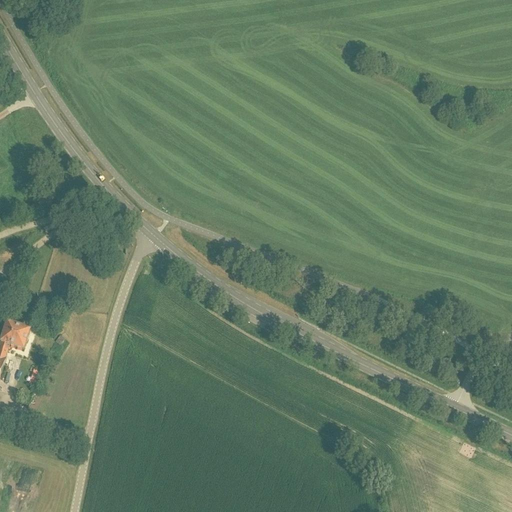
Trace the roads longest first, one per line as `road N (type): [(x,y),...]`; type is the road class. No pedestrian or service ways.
road 1 (secondary): [(455,409),(230,295),(154,235)]
road 2 (unclassified): [(74,511),(105,349),(141,247),(154,235)]
road 3 (secondary): [(154,235),(104,189),(0,38)]
road 4 (unknown): [(112,196),(0,238)]
